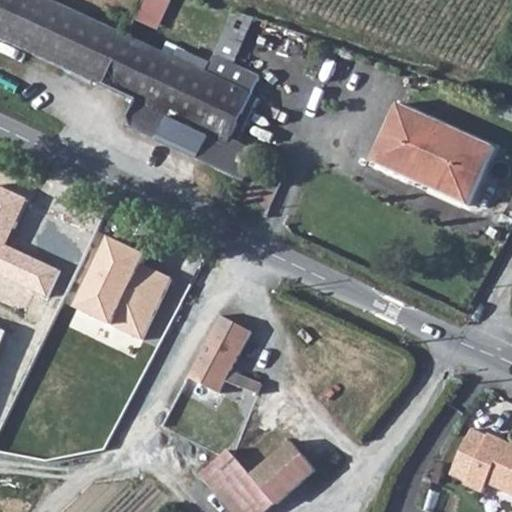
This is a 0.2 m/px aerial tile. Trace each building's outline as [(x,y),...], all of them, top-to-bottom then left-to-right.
[(49,0),(0,0),(0,37),(106,86),(127,37),(49,0)] [(164,30),(176,0),(146,0),(138,19),(164,30)] [(132,119),(136,130),(235,176),(247,150),(241,146),(234,143),(256,97),(209,75),(127,37),(106,86),(139,102),(132,119)] [(403,110),(376,168),(470,212),(498,155),(403,110)] [(252,197),(272,206),(285,179),(265,170),(252,197)] [(25,199),(0,188),(0,278),(50,301),(62,274),(3,248),(25,199)] [(113,237),(78,307),(143,339),(171,281),(144,268),(150,255),(113,237)] [(247,333),(216,317),(183,378),(214,395),(221,383),(226,373),(247,333)] [(226,373),(221,383),(237,389),(241,380),(226,373)] [(241,380),(237,389),(253,396),(257,386),(241,380)] [(467,481),(464,486),(482,494),(487,485),(511,496),(511,446),(473,429),(452,475),(467,481)] [(196,475),(226,508),(221,511),(260,511),(311,469),(286,440),(247,475),(224,450),(196,475)]
